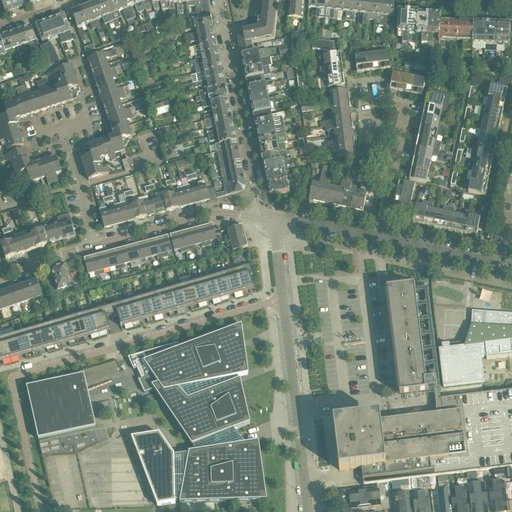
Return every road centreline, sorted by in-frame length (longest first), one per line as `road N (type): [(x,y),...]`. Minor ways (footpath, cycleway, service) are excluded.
road 1 (residential): [(282,298),(10,377),(41,511)]
road 2 (residential): [(0,274),(210,213),(262,217)]
road 3 (residential): [(262,217),(220,0)]
road 4 (residential): [(307,511),(282,298)]
road 5 (residential): [(380,241),(511,268)]
